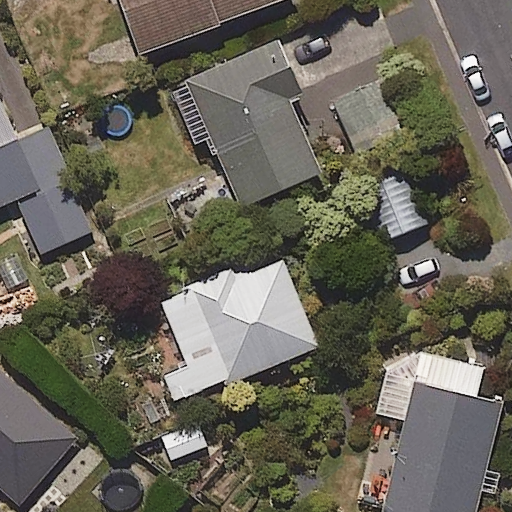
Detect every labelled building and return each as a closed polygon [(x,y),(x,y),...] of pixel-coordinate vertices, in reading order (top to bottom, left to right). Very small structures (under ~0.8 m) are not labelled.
[(271,0),(130,0),(148,47),(271,0)] [(310,86),(284,31),(174,82),(200,139),(215,132),(247,202),(328,165),(295,93),(310,86)] [(22,136),(0,84),(0,204),(20,196),(43,252),(95,230),(51,124),(22,136)] [(430,220),(408,162),(370,177),(392,235),(430,220)] [(323,343),(287,247),(165,293),(191,361),(168,370),(178,397),(323,343)] [(413,351),(408,370),(385,365),(374,412),(402,419),(380,511),(472,511),(477,492),(492,496),(497,472),(483,469),(499,402),(473,396),(480,366),(413,351)] [(80,435),(0,364),(0,483),(21,502),(80,435)] [(211,444),(203,420),(165,433),(173,457),(211,444)]
